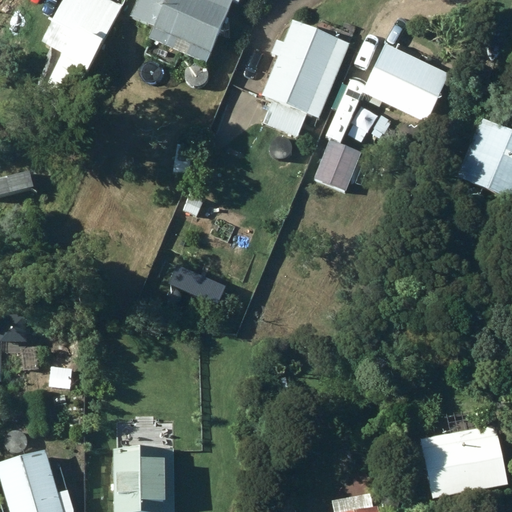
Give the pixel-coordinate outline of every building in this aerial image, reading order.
[(61,0),(50,21),(56,24),(44,46),(61,55),(45,85),(72,99),(120,8),(105,0),(61,0)] [(135,0),(128,18),(154,28),(142,57),(174,70),(181,55),(206,65),(233,1),(238,3),(239,0),(135,0)] [(291,21),(281,43),(274,41),(269,54),(276,57),(260,97),(269,101),(259,126),(294,139),(304,115),(317,120),(348,44),(291,21)] [(360,94),(424,124),(447,75),(383,45),(360,94)] [(511,132),(480,120),(456,178),(511,200),(511,199),(511,132)] [(329,141),(314,180),(346,193),(361,154),(329,141)] [(183,214),(197,220),(203,205),(190,200),(183,214)] [(498,424),(422,437),(432,497),(508,484),(498,424)] [(114,447),(115,511),(176,511),(176,445),(114,447)] [(66,511),(48,446),(0,459),(0,469),(11,508),(7,509),(7,511),(66,511)] [(320,492),(323,511),(379,511),(373,481),(320,492)]
